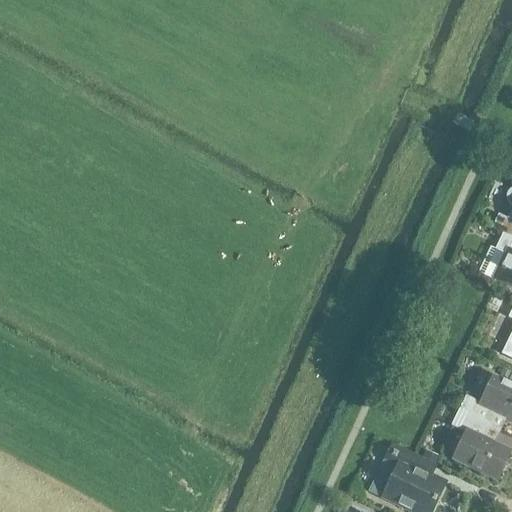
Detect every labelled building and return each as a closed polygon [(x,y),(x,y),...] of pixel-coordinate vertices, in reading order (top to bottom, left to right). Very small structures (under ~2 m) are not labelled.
[(491,229),(502,235),(511,239),(511,191),(510,193),(509,194),(508,195),(507,197),(507,198),(507,199),(507,201),(508,203),(508,204),(509,205),(510,206),(511,207),(511,209),(507,220),(498,216),(491,229)] [(511,239),(502,235),(495,250),(491,248),(479,274),(492,280),(492,281),(511,290),(511,239)] [(511,310),(508,319),(511,320),(511,332),(501,356),(511,360),(511,310)] [(465,397),(458,412),(500,432),(505,420),(511,422),(511,387),(492,378),(480,404),(465,397)] [(500,432),(458,412),(450,427),(465,434),(453,461),(496,482),(510,453),(493,445),(500,432)] [(371,490),(385,496),(384,500),(409,511),(430,511),(444,484),(431,478),(436,467),(411,455),(391,446),(385,459),(371,490)] [(427,452),(423,460),(434,465),(438,458),(427,452)]
